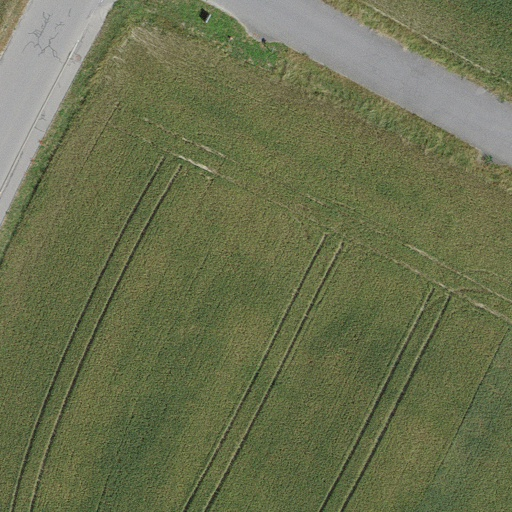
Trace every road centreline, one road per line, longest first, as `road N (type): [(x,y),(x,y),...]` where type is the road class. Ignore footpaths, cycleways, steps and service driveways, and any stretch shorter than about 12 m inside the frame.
road 1 (unclassified): [(235,0),(511,146)]
road 2 (residential): [(0,147),(78,0)]
